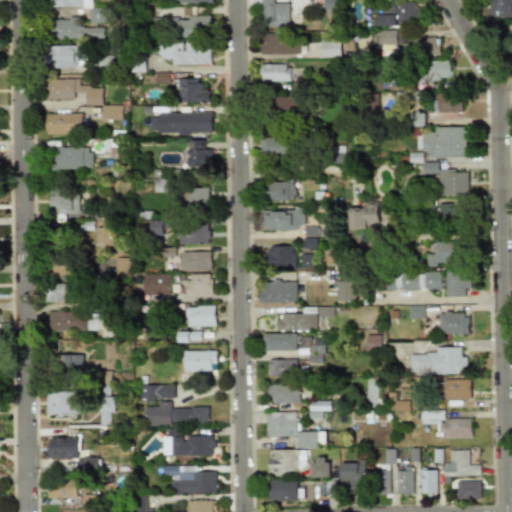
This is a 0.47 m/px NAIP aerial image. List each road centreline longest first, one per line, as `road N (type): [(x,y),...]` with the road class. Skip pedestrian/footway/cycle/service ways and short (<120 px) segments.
road 1 (residential): [(507,511),(500,90),(448,0)]
road 2 (residential): [(237,0),(244,511)]
road 3 (residential): [(27,511),(21,0)]
